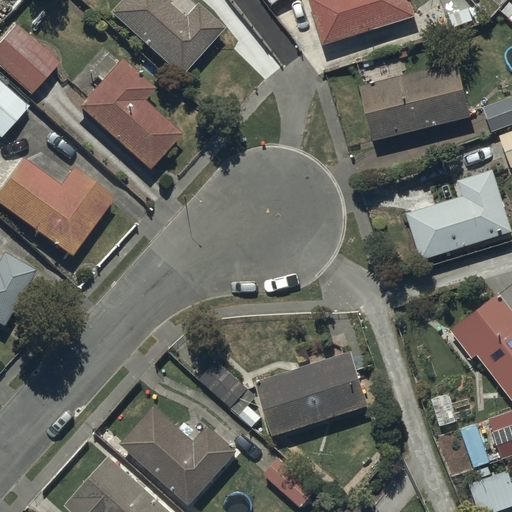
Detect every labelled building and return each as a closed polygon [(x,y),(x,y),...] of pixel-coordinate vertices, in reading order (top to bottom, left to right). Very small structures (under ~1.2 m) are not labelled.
[(127,0),(109,20),(179,84),(224,35),(196,10),(194,12),(180,0),(127,0)] [(265,0),(272,8),(283,0),(265,0)] [(314,0),(307,2),(322,50),(414,21),(407,0),(314,0)] [(16,28),(0,45),(0,73),(29,101),(59,69),(16,28)] [(101,90),(79,114),(146,177),(181,140),(143,105),(152,96),(121,66),(116,71),(104,61),(89,77),(101,90)] [(456,68),(360,93),(374,147),(470,122),(456,68)] [(28,107),(0,82),(0,138),(1,139),(28,107)] [(511,102),(483,113),(491,136),(511,128),(511,102)] [(511,134),(498,140),(511,173),(511,172),(511,134)] [(59,192),(23,166),(0,196),(0,213),(70,264),(112,206),(71,176),(59,192)] [(461,202),(405,219),(420,266),(511,238),(490,174),(461,183),(462,186),(457,187),(461,202)] [(0,263),(0,332),(1,333),(33,278),(2,260),(0,263)] [(511,318),(497,300),(450,336),(472,364),(476,361),(511,407),(511,318)] [(351,344),(258,373),(275,427),(368,398),(351,344)] [(248,390),(217,361),(200,380),(232,408),(248,390)] [(248,390),(232,408),(254,428),(262,418),(249,407),(257,398),(248,390)] [(196,433),(154,397),(120,436),(191,497),(237,444),(208,419),(196,433)] [(511,410),(488,418),(502,464),(511,460),(511,410)] [(477,423),(461,428),(474,467),(490,462),(477,423)] [(181,511),(109,448),(66,497),(83,511),(181,511)] [(315,489),(279,456),(264,472),(301,505),(315,489)] [(511,478),(508,468),(469,482),(479,511),(490,511),(511,504),(511,478)]
